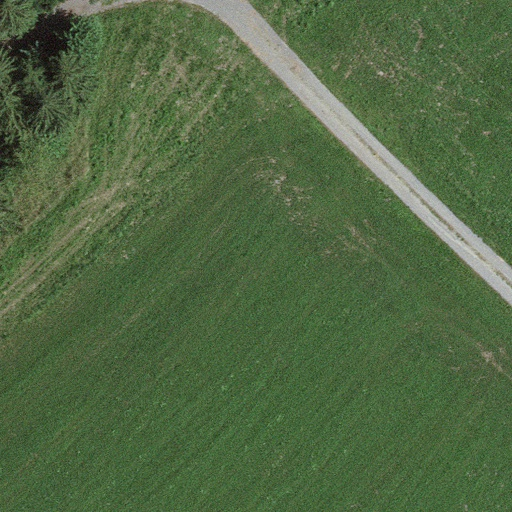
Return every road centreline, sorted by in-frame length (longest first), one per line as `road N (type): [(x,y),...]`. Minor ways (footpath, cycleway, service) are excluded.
road 1 (track): [(511,280),(383,161),(232,0)]
road 2 (track): [(108,0),(0,66)]
